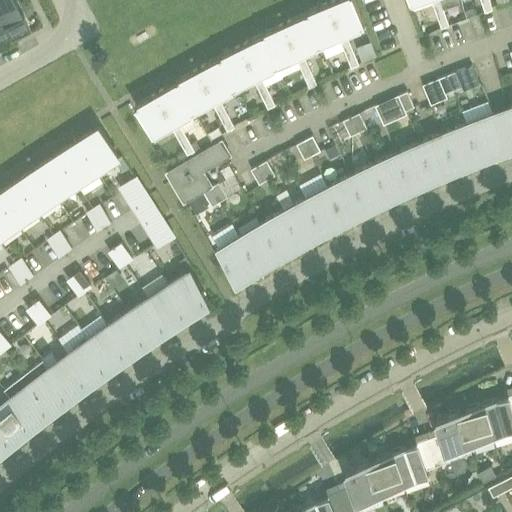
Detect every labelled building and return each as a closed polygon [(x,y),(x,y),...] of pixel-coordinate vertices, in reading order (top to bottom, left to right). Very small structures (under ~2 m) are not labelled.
[(14,0),(8,0),(0,4),(0,36),(20,26),(20,25),(26,22),(14,0)] [(346,33),(365,25),(355,0),(331,0),(328,2),(343,34),(339,36),(345,51),(353,48),(346,33)] [(409,0),(411,2),(416,0),(432,0),(436,11),(444,8),(443,7),(440,0),(409,0)] [(493,8),(490,0),(481,0),(485,11),(493,8)] [(321,43),(339,36),(343,34),(328,2),(306,11),(306,12),(321,43)] [(449,24),(444,8),(436,11),(441,27),(449,24)] [(306,12),(284,22),(300,54),(296,56),(303,71),(310,68),(303,53),(322,44),(321,43),(306,12)] [(278,64),(296,56),(300,54),(284,22),(262,32),(279,65),(278,64)] [(263,33),(241,44),(257,76),(253,77),(261,92),(268,89),(261,74),(279,65),(262,32),(263,33)] [(236,86),(253,77),(257,76),(241,44),(220,54),(236,87),(237,87),(236,86)] [(359,63),(353,48),(345,51),(352,66),(359,63)] [(220,56),(199,67),(215,99),(212,100),(220,115),(227,111),(219,96),(236,87),(220,54),(219,55),(220,56)] [(472,63),(456,70),(462,86),(464,90),(480,83),(472,63)] [(195,109),(212,100),(215,99),(199,67),(178,78),(194,111),(196,110),(195,109)] [(317,83),(310,68),(303,71),(310,86),(317,83)] [(456,70),(447,74),(453,90),(462,86),(456,70)] [(447,74),(439,77),(445,93),(453,90),(447,74)] [(439,77),(423,83),(431,103),(447,97),(445,93),(439,77)] [(177,80),(158,91),(174,123),(171,124),(179,139),(186,135),(178,120),(194,111),(178,78),(177,79),(177,80)] [(276,104),(268,89),(261,92),(268,107),(276,104)] [(407,90),(399,93),(406,109),(414,105),(407,90)] [(153,135),(171,124),(174,123),(158,91),(135,104),(153,135)] [(399,93),(391,97),(398,113),(406,109),(399,93)] [(504,132),(494,110),(466,122),(479,155),(480,155),(479,154),(485,151),(486,153),(502,146),(498,134),(503,132),(503,133),(504,132)] [(235,126),(227,111),(220,115),(228,130),(235,126)] [(360,111),(351,115),(359,131),(367,127),(360,111)] [(351,115),(343,119),(351,135),(359,131),(351,115)] [(466,122),(442,131),(456,164),(457,164),(456,163),(463,161),(463,163),(479,155),(466,122)] [(99,125),(78,139),(98,170),(119,157),(99,125)] [(440,132),(419,141),(433,174),(434,174),(434,173),(440,170),(441,172),(456,164),(442,131),(440,132)] [(313,134),(305,138),(313,154),(321,149),(313,134)] [(195,149),(186,135),(179,139),(188,153),(195,149)] [(204,190),(211,186),(212,185),(203,171),(231,154),(221,138),(167,170),(185,201),(186,201),(204,190)] [(305,138),(297,143),(304,158),(313,154),(305,138)] [(78,139),(57,152),(78,183),(98,170),(78,139)] [(419,141),(396,151),(411,184),(412,184),(411,183),(417,180),(418,182),(433,174),(419,141)] [(336,143),(325,147),(329,158),(341,152),(336,143)] [(396,151),(373,162),(389,195),(390,194),(389,193),(395,190),(396,192),(411,184),(396,151)] [(57,152),(37,165),(58,196),(78,183),(57,152)] [(116,162),(122,172),(129,167),(121,154),(120,155),(122,158),(116,162)] [(267,159),(259,164),(267,178),(275,174),(267,159)] [(373,162),(350,173),(367,205),(367,204),(373,201),(374,203),(389,195),(373,162)] [(221,168),(226,177),(234,172),(229,163),(221,168)] [(259,164),(251,168),(259,183),(267,178),(259,164)] [(37,165),(17,179),(38,210),(58,196),(37,165)] [(96,200),(114,196),(108,173),(90,178),(96,200)] [(350,173),(328,184),(345,216),(345,215),(351,212),(352,214),(367,205),(350,173)] [(122,185),(136,208),(140,214),(155,205),(136,176),(122,185)] [(17,179),(0,190),(0,197),(18,223),(38,210),(17,179)] [(219,181),(212,185),(211,186),(220,200),(228,196),(219,181)] [(328,184),(306,196),(323,228),(324,227),(323,226),(329,223),(330,225),(345,216),(328,184)] [(212,205),(220,200),(211,186),(204,190),(212,205)] [(187,200),(195,214),(204,208),(196,195),(187,200)] [(306,196),(284,208),(301,240),(302,239),(302,238),(307,235),(308,237),(323,228),(306,196)] [(0,197),(0,236),(18,223),(0,197)] [(110,220),(99,204),(94,208),(104,224),(110,220)] [(140,214),(157,241),(158,243),(168,236),(169,237),(173,234),(155,205),(140,214)] [(88,212),(98,228),(104,224),(94,208),(88,212)] [(284,208),(262,221),(280,252),(281,252),(280,250),(286,247),(287,249),(301,240),(284,208)] [(259,265),(260,264),(259,263),(265,260),(266,262),(280,252),(262,221),(240,234),(259,265)] [(71,246),(60,230),(55,234),(66,250),(71,246)] [(49,238),(59,254),(66,250),(55,234),(49,238)] [(245,275),(259,265),(240,234),(218,247),(238,279),(239,278),(238,276),(244,273),(245,275)] [(132,258),(122,242),(116,246),(127,262),(132,258)] [(110,250),(120,266),(127,262),(116,246),(110,250)] [(194,266),(186,255),(180,259),(187,270),(194,266)] [(33,273),(22,257),(16,261),(27,277),(33,273)] [(10,266),(21,281),(27,277),(16,261),(10,266)] [(179,276),(169,282),(188,311),(208,297),(191,269),(179,276)] [(91,286),(80,270),(75,274),(86,290),(91,286)] [(68,278),(79,294),(86,290),(75,274),(68,278)] [(169,282),(149,295),(168,324),(188,311),(169,282)] [(139,302),(129,309),(148,337),(168,324),(149,295),(139,302)] [(50,315),(39,299),(34,303),(45,319),(50,315)] [(27,308),(39,323),(45,319),(34,303),(27,308)] [(119,316),(108,323),(128,351),(148,337),(129,309),(119,316)] [(108,323),(89,337),(108,365),(128,351),(108,323)] [(10,344),(0,331),(0,342),(5,348),(10,344)] [(13,341),(16,344),(27,337),(24,333),(13,341)] [(80,343),(69,351),(89,379),(108,365),(89,337),(80,343)] [(34,338),(22,347),(31,360),(43,351),(34,338)] [(69,351),(49,366),(69,393),(89,379),(69,351)] [(50,407),(69,393),(49,366),(43,358),(24,373),(30,381),(50,407)] [(15,359),(5,367),(15,379),(25,370),(15,359)] [(30,381),(10,396),(31,422),(50,407),(30,381)] [(511,429),(511,392),(499,396),(483,401),(493,435),(511,429)] [(10,396),(0,403),(0,421),(13,437),(31,422),(10,396)] [(483,401),(459,408),(469,442),(493,435),(483,401)] [(469,442),(459,408),(437,414),(442,432),(429,437),(439,464),(451,460),(450,458),(472,451),(469,442)] [(0,447),(13,437),(0,421),(0,447)] [(429,474),(426,468),(439,464),(429,437),(408,444),(392,450),(404,483),(429,474)] [(392,450),(368,458),(380,492),(404,483),(392,450)] [(347,466),(353,483),(340,489),(349,511),(358,511),(363,510),(359,499),(380,492),(368,458),(347,466)] [(482,481),(496,474),(492,465),(478,472),(482,481)] [(511,474),(502,480),(507,489),(511,486),(511,474)] [(507,489),(502,480),(489,486),(494,496),(507,489)] [(349,511),(340,489),(303,504),(306,511),(349,511)]
